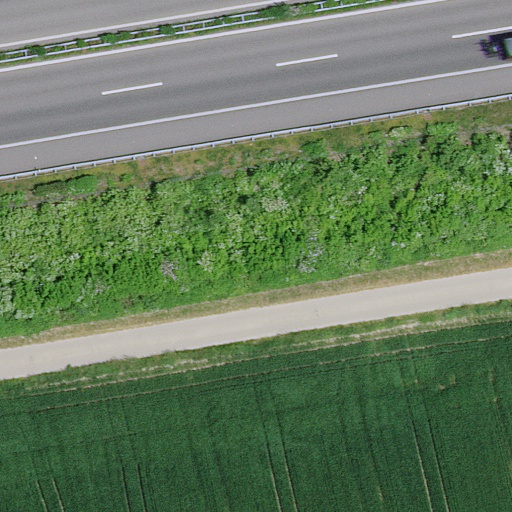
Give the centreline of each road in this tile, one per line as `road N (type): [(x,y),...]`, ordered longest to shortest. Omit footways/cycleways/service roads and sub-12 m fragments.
road 1 (track): [(511,281),(0,365)]
road 2 (motorway): [(0,110),(511,27)]
